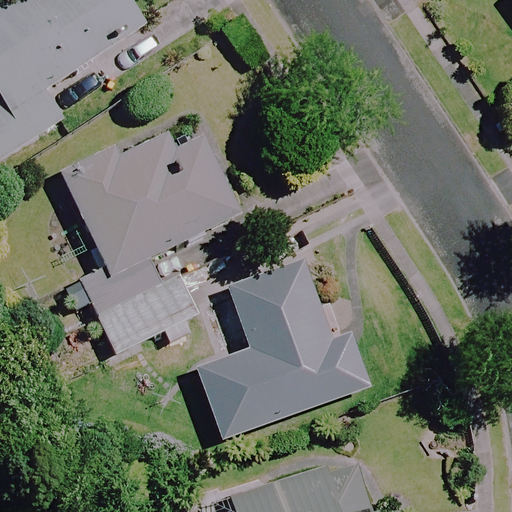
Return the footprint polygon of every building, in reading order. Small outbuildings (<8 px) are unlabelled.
[(137,36),(113,0),(43,0),(34,6),(30,0),(12,0),(0,8),(0,163),(57,127),(38,98),(137,36)] [(511,0),(505,0),(501,5),(511,14),(511,0)] [(91,324),(156,293),(143,265),(177,250),(180,255),(202,244),(200,239),(233,224),(196,145),(169,157),(162,141),(114,163),(110,156),(56,181),(99,276),(75,287),(91,324)] [(296,270),(227,294),(194,305),(212,356),(224,352),(228,363),(190,377),(214,446),(361,395),(344,347),(325,354),(296,270)] [(329,511),(319,478),(225,506),(226,511),(329,511)]
